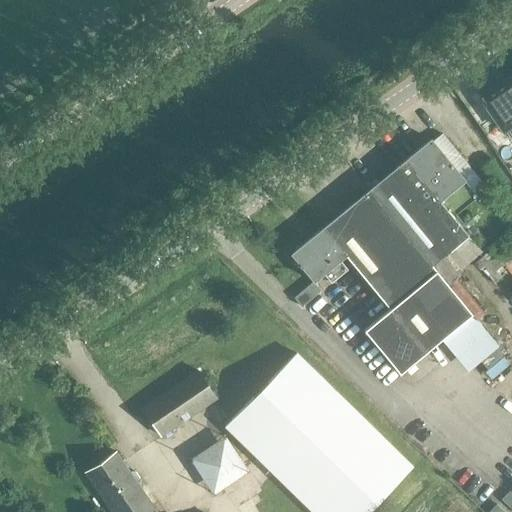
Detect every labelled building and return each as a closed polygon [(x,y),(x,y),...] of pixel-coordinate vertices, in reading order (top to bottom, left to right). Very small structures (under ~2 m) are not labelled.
[(511,71),(488,88),(511,121),(511,71)] [(326,225),(324,227),(348,255),(347,255),(386,303),(391,309),(365,330),(400,373),(473,314),(432,265),(438,260),(479,310),(488,302),(462,270),(482,253),(468,235),(439,200),(465,179),(464,178),(473,170),(455,148),(442,132),(433,140),(432,139),(370,189),(326,225)] [(324,227),(292,254),(315,282),(325,274),(332,282),(348,269),(341,260),(347,255),(348,255),(324,227)] [(297,350),(224,424),(313,511),(364,511),(412,463),(297,350)] [(161,436),(216,398),(197,370),(142,407),(161,436)] [(213,494),(248,471),(225,435),(190,458),(213,494)] [(132,470),(129,472),(116,452),(85,473),(111,511),(155,511),(137,483),(139,481),(140,478),(136,471),(132,470)] [(511,511),(511,493),(503,502),(509,509),(505,511),(511,511)] [(0,511),(8,511),(0,499),(0,511)]
